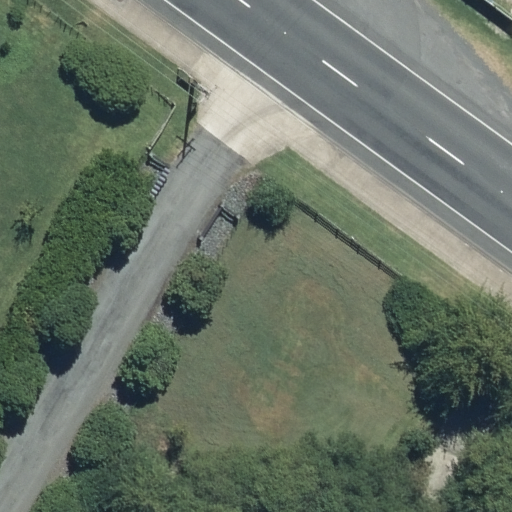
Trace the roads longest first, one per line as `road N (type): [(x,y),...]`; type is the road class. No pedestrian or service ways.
road 1 (unknown): [(298,41),(185,202),(0,495)]
road 2 (secondary): [(241,0),(511,198)]
